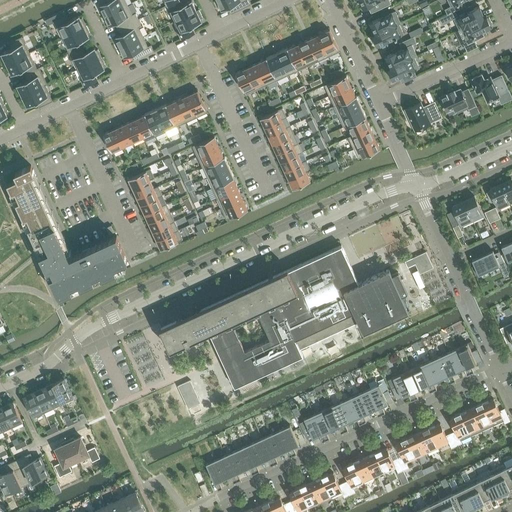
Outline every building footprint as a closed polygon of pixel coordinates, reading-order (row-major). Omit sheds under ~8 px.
[(100,8),(104,17),(125,7),(128,5),(125,0),(104,0),(106,4),(100,8)] [(177,20),(197,11),(196,10),(191,0),(182,4),(180,0),(179,0),(166,6),(174,21),(177,20)] [(218,0),(217,1),(222,11),(228,8),(231,14),(252,4),(249,0),(218,0)] [(357,0),(361,9),(367,6),(370,13),(369,14),(371,13),(369,9),(372,7),(374,11),(390,4),(388,0),(357,0)] [(447,0),(451,6),(448,7),(451,13),(455,11),(466,6),(463,0),(447,0)] [(125,7),(104,17),(109,27),(116,24),(119,30),(139,20),(135,13),(132,14),(128,5),(125,7)] [(486,16),(486,15),(484,16),(479,6),(472,9),(470,6),(464,9),(466,12),(457,16),(455,11),(451,13),(447,15),(450,20),(454,18),(459,29),(461,28),(467,25),(471,23),(473,22),(474,22),(477,20),(484,17),(486,16)] [(196,10),(197,11),(177,20),(174,21),(179,32),(182,38),(195,32),(192,26),(202,21),(200,18),(202,17),(199,9),(196,10)] [(374,31),(375,33),(374,34),(373,34),(373,35),(374,35),(375,34),(381,32),(383,30),(386,29),(390,27),(395,25),(399,23),(400,23),(395,11),(390,14),(381,18),(381,17),(378,19),(370,23),(371,26),(372,28),(373,30),(374,31)] [(84,26),(86,25),(82,17),(80,18),(79,15),(70,20),(67,14),(61,17),(59,14),(54,16),(56,19),(53,21),(56,26),(61,37),(84,26)] [(487,18),(486,16),(484,17),(477,20),(474,22),(473,22),(471,23),(467,25),(461,28),(459,29),(461,28),(463,33),(466,39),(473,36),(473,37),(475,36),(474,35),(479,32),(491,27),(490,24),(492,23),(489,17),(487,18)] [(115,38),(119,48),(141,38),(143,36),(139,27),(142,26),(139,20),(119,30),(121,35),(115,38)] [(374,35),(373,35),(374,36),(372,38),(375,44),(377,43),(378,45),(388,41),(391,39),(395,38),(396,39),(397,38),(397,37),(400,35),(404,34),(399,23),(395,25),(390,27),(386,29),(383,30),(381,32),(375,34),(374,35)] [(89,37),(88,34),(90,33),(86,25),(84,26),(61,37),(66,48),(69,53),(82,46),(80,41),(89,37)] [(423,32),(420,27),(409,32),(412,37),(423,32)] [(329,56),(340,51),(338,48),(330,29),(319,34),(328,53),(329,56)] [(319,34),(309,39),(318,58),(319,61),(329,56),(328,53),(319,34)] [(2,53),(7,63),(27,54),(30,52),(22,36),(8,43),(11,48),(2,53)] [(143,36),(119,48),(124,58),(130,54),(133,61),(154,51),(151,45),(148,46),(143,36)] [(414,36),(399,43),(402,49),(398,51),(394,53),(385,56),(387,60),(389,65),(390,67),(389,68),(389,69),(391,68),(391,67),(396,65),(399,64),(403,62),(406,61),(412,58),(414,57),(417,56),(412,45),(417,43),(414,36)] [(309,39),(298,44),(307,63),(308,66),(319,61),(318,58),(309,39)] [(475,40),(464,46),(467,52),(478,46),(475,40)] [(298,44),(288,49),(297,68),(298,70),(308,66),(307,63),(298,44)] [(99,58),(102,57),(98,49),(96,50),(94,47),(85,52),(82,46),(69,53),(71,58),(77,69),(99,58)] [(287,75),(298,70),(297,68),(288,49),(287,48),(277,53),(286,73),(287,75)] [(27,54),(7,63),(12,74),(21,70),(24,75),(40,67),(39,67),(37,68),(30,52),(27,54)] [(267,58),(276,77),(277,80),(287,75),(286,73),(277,53),(266,57),(267,58)] [(105,68),(103,65),(105,64),(102,57),(99,58),(77,69),(82,80),(85,85),(98,79),(95,73),(105,68)] [(391,68),(389,69),(390,70),(388,72),(390,77),(393,77),(394,79),(401,76),(403,82),(417,76),(414,70),(416,69),(419,68),(414,57),(412,58),(406,61),(403,62),(399,64),(396,65),(391,67),(391,68)] [(267,58),(256,63),(265,82),(267,85),(277,80),(276,77),(267,58)] [(256,63),(246,68),(255,87),(256,90),(267,85),(265,82),(256,63)] [(17,85),(22,95),(45,84),(47,83),(40,67),(24,75),(27,80),(17,85)] [(246,68),(236,73),(244,92),(246,94),(256,90),(255,87),(246,68)] [(482,74),(471,79),(477,92),(483,89),(488,101),(496,97),(499,96),(509,91),(511,98),(511,96),(510,91),(502,75),(491,80),(490,77),(484,79),(482,74)] [(351,85),(346,75),(329,83),(324,85),(329,95),(334,93),(351,85)] [(45,84),(22,95),(27,106),(37,102),(40,107),(53,101),(50,95),(45,85),(48,84),(47,83),(45,84)] [(357,95),(356,95),(351,85),(334,93),(329,95),(334,106),(339,104),(357,95)] [(469,109),(476,106),(479,111),(477,112),(478,113),(480,112),(469,88),(461,91),(460,89),(455,91),(454,89),(447,93),(447,94),(440,97),(443,104),(444,106),(447,112),(455,108),(455,110),(467,105),(469,109)] [(206,108),(198,90),(187,95),(195,113),(197,117),(208,112),(206,108)] [(496,97),(500,104),(511,98),(509,91),(499,96),(496,97)] [(195,113),(187,95),(177,100),(185,118),(187,122),(197,117),(195,113)] [(362,106),(357,95),(339,104),(334,106),(339,116),(343,114),(362,106)] [(185,118),(177,100),(167,104),(166,104),(174,122),(176,126),(187,122),(185,118)] [(437,119),(431,108),(427,110),(426,107),(423,108),(420,102),(405,109),(415,130),(430,123),(430,122),(437,119)] [(0,119),(8,116),(6,113),(8,112),(5,104),(3,105),(0,106),(0,126),(1,126),(0,123),(0,119)] [(174,122),(166,104),(155,109),(164,127),(166,131),(176,126),(174,122)] [(366,116),(362,106),(343,114),(339,116),(344,127),(348,124),(365,117),(366,116)] [(469,109),(472,115),(477,112),(479,111),(476,106),(469,109)] [(282,119),(286,116),(282,107),(278,109),(261,117),(265,126),(282,119)] [(164,127),(155,109),(145,113),(154,132),(156,136),(166,131),(164,127)] [(154,132),(145,113),(145,114),(135,119),(143,137),(145,141),(156,136),(154,132)] [(286,127),(290,125),(286,127),(282,119),(287,117),(286,116),(282,119),(265,126),(269,135),(286,127)] [(370,127),(366,117),(367,117),(366,116),(365,117),(348,124),(353,135),(370,127)] [(133,141),(143,137),(145,141),(143,137),(135,119),(125,124),(133,141)] [(133,141),(125,124),(114,129),(123,148),(124,148),(123,146),(133,141)] [(290,136),(295,134),(290,125),(286,127),(269,135),(273,144),(290,136)] [(375,137),(370,127),(353,135),(348,137),(353,147),(357,146),(375,137)] [(123,148),(114,129),(104,134),(113,153),(123,148)] [(294,145),(299,143),(295,134),(290,136),(273,144),(277,153),(294,145)] [(219,146),(214,135),(212,137),(193,145),(197,156),(217,147),(219,146)] [(380,148),(375,137),(357,146),(353,147),(358,158),(362,156),(380,148)] [(281,161),(298,153),(303,151),(299,143),(294,145),(277,153),(281,161)] [(225,156),(224,156),(219,146),(217,147),(197,156),(202,167),(221,158),(225,156)] [(302,162),(307,160),(306,160),(302,162),(298,153),(281,161),(285,170),(302,162)] [(230,166),(225,156),(221,158),(202,167),(207,177),(226,168),(230,166)] [(306,171),(311,169),(307,160),(302,162),(285,170),(289,179),(306,171)] [(18,178),(9,183),(32,234),(51,275),(60,295),(72,289),(70,285),(80,281),(82,285),(94,279),(92,275),(102,271),(103,275),(116,269),(114,265),(127,259),(120,244),(117,236),(69,257),(54,224),(34,179),(37,178),(31,165),(16,172),(18,178)] [(234,177),(230,166),(226,168),(207,177),(212,187),(231,179),(234,177)] [(293,188),(310,180),(306,171),(311,169),(306,171),(289,179),(293,188)] [(133,187),(150,179),(146,170),(129,178),(133,187)] [(238,188),(234,178),(235,177),(234,177),(231,179),(212,187),(217,198),(235,189),(238,188)] [(511,179),(511,178),(501,183),(504,189),(509,201),(511,200),(511,179)] [(154,188),(159,186),(158,186),(154,188),(150,179),(133,187),(137,196),(154,188)] [(498,206),(509,201),(504,189),(501,183),(490,188),(491,190),(486,192),(491,202),(495,200),(498,206)] [(158,197),(163,195),(159,186),(154,188),(137,196),(141,205),(158,197)] [(243,198),(238,188),(235,189),(217,198),(221,208),(240,199),(243,198)] [(162,205),(167,203),(163,195),(158,197),(141,205),(145,213),(162,205)] [(474,195),(464,200),(466,206),(472,219),(483,214),(477,201),(474,195)] [(248,209),(243,198),(240,199),(221,208),(226,219),(245,210),(248,209)] [(458,222),(460,221),(461,223),(472,219),(466,206),(464,200),(453,205),(455,210),(447,213),(453,226),(458,224),(458,222)] [(166,214),(171,212),(167,203),(162,205),(145,213),(149,222),(166,214)] [(496,207),(490,209),(495,220),(500,217),(496,207)] [(490,222),(495,220),(490,209),(485,211),(490,222)] [(170,223),(175,221),(171,212),(166,214),(149,222),(153,231),(170,223)] [(174,232),(179,230),(175,221),(170,223),(153,231),(157,240),(174,232)] [(463,234),(458,224),(453,226),(458,237),(463,234)] [(106,228),(109,234),(114,231),(111,225),(106,228)] [(178,241),(183,239),(179,230),(174,232),(157,240),(161,249),(178,241)] [(511,241),(501,246),(508,261),(511,258),(511,241)] [(342,245),(273,277),(268,279),(200,310),(182,318),(161,328),(171,349),(192,339),(209,331),(235,387),(303,355),(300,348),(354,323),(359,322),(364,332),(409,311),(402,295),(408,293),(400,276),(398,272),(392,275),(390,268),(384,271),(359,282),(342,245)] [(474,265),(471,266),(476,275),(479,274),(499,265),(505,276),(510,273),(504,261),(501,253),(496,256),(493,250),(472,260),(474,265)] [(412,258),(405,261),(408,267),(415,263),(420,274),(434,267),(426,251),(412,258)] [(425,286),(418,270),(412,273),(420,288),(425,286)] [(511,322),(506,325),(500,328),(506,342),(507,342),(507,341),(511,339),(511,322)] [(468,343),(458,347),(459,350),(466,364),(467,366),(470,374),(474,372),(471,365),(477,362),(472,352),(470,348),(468,343)] [(463,368),(467,375),(470,374),(467,366),(466,364),(459,350),(458,347),(449,351),(458,371),(463,368)] [(472,352),(477,362),(481,360),(476,350),(472,352)] [(449,351),(440,356),(448,375),(452,382),(455,380),(452,373),(458,371),(449,351)] [(448,384),(452,382),(448,375),(440,356),(430,360),(439,379),(445,377),(448,384)] [(430,360),(421,364),(430,383),(433,391),(437,389),(433,382),(439,379),(430,360)] [(430,392),(433,391),(430,383),(421,364),(412,369),(421,388),(426,385),(430,392)] [(412,369),(402,373),(404,376),(411,390),(411,392),(415,399),(418,398),(415,390),(421,388),(412,369)] [(411,401),(415,399),(411,392),(411,390),(404,376),(402,373),(393,377),(387,380),(391,388),(397,386),(402,396),(408,394),(411,401)] [(74,399),(72,395),(65,378),(55,382),(64,403),(74,399)] [(178,385),(188,408),(201,402),(190,379),(178,385)] [(55,382),(44,387),(54,408),(64,403),(55,382)] [(385,382),(380,385),(383,393),(388,390),(389,390),(385,382)] [(379,384),(369,388),(378,407),(381,415),(385,413),(382,406),(388,403),(383,393),(380,385),(379,384)] [(44,387),(34,392),(44,413),(54,408),(44,387)] [(375,409),(378,416),(381,415),(378,407),(369,388),(360,392),(369,412),(375,409)] [(34,417),(44,413),(34,392),(24,396),(34,417)] [(360,392),(351,397),(360,416),(363,423),(367,421),(363,414),(369,412),(360,392)] [(351,397),(341,401),(350,420),(356,417),(359,425),(363,423),(360,416),(351,397)] [(483,402),(483,403),(486,408),(486,409),(492,422),(494,426),(504,421),(505,423),(511,421),(505,408),(499,410),(496,404),(494,399),(488,401),(488,400),(483,402)] [(13,401),(3,406),(13,427),(23,422),(13,401)] [(341,401),(332,405),(341,424),(344,432),(348,430),(345,423),(350,420),(341,401)] [(477,406),(472,408),(475,414),(481,427),(482,431),(494,426),(492,422),(486,409),(486,408),(483,403),(483,402),(477,404),(478,406),(477,406)] [(338,426),(341,433),(344,432),(341,424),(332,405),(323,409),(332,429),(338,426)] [(3,406),(0,407),(0,425),(3,432),(13,427),(3,406)] [(461,412),(460,412),(461,413),(464,418),(464,419),(470,432),(472,436),(482,431),(481,427),(475,414),(472,408),(467,411),(466,409),(461,412)] [(323,409),(314,414),(323,433),(326,440),(329,439),(326,431),(332,429),(323,409)] [(461,440),(472,436),(470,432),(464,419),(464,418),(461,413),(460,412),(455,414),(456,416),(451,418),(453,424),(456,430),(451,433),(457,445),(462,443),(461,440)] [(71,419),(69,414),(64,417),(68,426),(73,423),(71,419)] [(319,435),(322,442),(326,440),(323,433),(314,414),(304,418),(313,437),(319,435)] [(451,448),(457,445),(451,433),(446,435),(443,429),(440,423),(435,425),(434,424),(429,426),(430,428),(432,433),(438,446),(448,441),(451,448)] [(290,425),(280,429),(289,448),(293,455),(296,454),(293,447),(299,444),(290,425)] [(424,431),(419,433),(421,438),(427,451),(438,446),(432,433),(430,428),(429,426),(423,429),(424,430),(424,431)] [(289,457),(293,455),(289,448),(280,429),(271,433),(280,452),(286,450),(289,457)] [(274,455),(280,452),(271,433),(262,438),(274,464),(278,462),(274,455)] [(413,434),(407,436),(408,438),(410,443),(416,456),(427,451),(421,438),(419,433),(414,435),(413,435),(413,434)] [(74,437),(68,440),(77,460),(85,456),(86,458),(90,456),(93,461),(100,458),(95,446),(87,450),(81,436),(75,439),(74,437)] [(405,460),(416,456),(410,443),(408,438),(407,436),(402,439),(402,440),(397,443),(400,448),(403,455),(398,457),(403,470),(409,467),(405,460)] [(271,466),(274,464),(262,438),(253,442),(262,461),(267,458),(271,466)] [(68,464),(77,460),(68,440),(62,443),(63,445),(56,448),(62,462),(55,465),(60,476),(72,471),(68,464)] [(256,464),(262,461),(253,442),(243,446),(252,465),(256,473),(259,471),(256,464)] [(252,474),(256,473),(252,465),(243,446),(234,450),(243,470),(249,467),(252,474)] [(398,472),(403,470),(398,457),(392,460),(390,453),(387,448),(382,450),(381,448),(375,451),(376,453),(379,458),(384,470),(395,465),(398,472)] [(237,472),(243,470),(234,450),(225,455),(234,474),(237,481),(241,479),(237,472)] [(375,451),(370,453),(370,455),(360,460),(359,458),(354,461),(359,458),(360,460),(365,458),(371,455),(370,453),(375,451)] [(371,455),(365,458),(368,463),(373,475),(384,470),(379,458),(376,453),(375,451),(370,453),(371,455)] [(28,454),(16,460),(27,484),(32,482),(33,484),(42,480),(42,478),(48,475),(40,457),(31,461),(28,454)] [(234,483),(237,481),(234,474),(225,455),(216,459),(225,478),(230,475),(234,483)] [(354,461),(354,463),(357,468),(363,480),(373,475),(368,463),(365,458),(360,460),(359,458),(354,461)] [(219,481),(225,478),(216,459),(206,463),(215,482),(218,490),(222,488),(219,481)] [(22,487),(27,484),(16,460),(4,465),(7,472),(0,475),(0,478),(7,494),(12,491),(13,493),(22,489),(22,487)] [(352,485),(363,480),(357,468),(354,463),(354,461),(348,463),(349,465),(344,468),(346,473),(349,479),(344,482),(350,494),(355,492),(352,485)] [(490,471),(492,474),(495,479),(501,492),(502,495),(503,496),(509,493),(507,489),(509,488),(511,486),(511,481),(505,467),(504,464),(490,471)] [(200,470),(194,472),(198,481),(204,479),(200,470)] [(345,497),(350,494),(344,482),(339,484),(336,478),(334,472),(329,475),(328,475),(328,474),(328,473),(322,476),(323,477),(325,482),(325,483),(331,495),(342,490),(345,497)] [(492,474),(480,480),(479,480),(488,498),(493,496),(494,495),(497,499),(503,496),(502,495),(501,492),(495,479),(492,474)] [(317,478),(322,476),(322,475),(316,478),(317,480),(307,484),(307,485),(312,482),(317,480),(317,478)] [(317,480),(312,482),(314,488),(320,500),(331,495),(325,483),(325,482),(323,477),(322,476),(317,478),(317,480)] [(478,477),(465,483),(468,491),(475,505),(477,508),(477,509),(483,506),(481,501),(483,500),(488,498),(479,480),(480,480),(478,477)] [(300,486),(301,487),(303,492),(304,493),(309,505),(320,500),(314,488),(312,482),(307,485),(306,483),(300,486)] [(200,485),(205,496),(209,494),(205,483),(200,485)] [(451,490),(453,493),(462,511),(466,509),(469,508),(471,511),(477,509),(477,508),(475,505),(468,491),(465,483),(451,490)] [(299,511),(299,510),(309,505),(304,493),(303,492),(301,487),(300,486),(295,488),(296,490),(295,490),(290,492),(293,498),(294,499),(288,501),(293,511),(299,511)] [(137,511),(145,509),(136,491),(125,496),(133,511),(137,511)] [(459,511),(462,511),(453,493),(440,499),(443,504),(446,511),(459,511)] [(133,511),(125,496),(116,501),(120,511),(133,511)] [(293,511),(288,501),(283,504),(283,503),(280,497),(275,499),(274,498),(269,500),(269,502),(272,507),(272,508),(274,511),(293,511)] [(446,511),(443,504),(440,499),(427,505),(430,511),(446,511)] [(264,504),(258,507),(260,511),(274,511),(272,508),(272,507),(269,502),(269,500),(263,503),(264,504)] [(120,511),(116,501),(106,505),(109,511),(120,511)]
